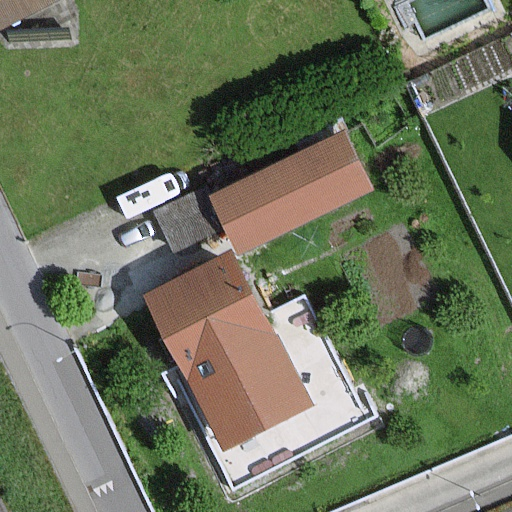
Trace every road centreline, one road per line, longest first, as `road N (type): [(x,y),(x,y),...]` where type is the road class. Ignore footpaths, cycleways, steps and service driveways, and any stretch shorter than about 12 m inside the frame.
road 1 (residential): [(0,245),(130,511)]
road 2 (residential): [(393,511),(511,459)]
